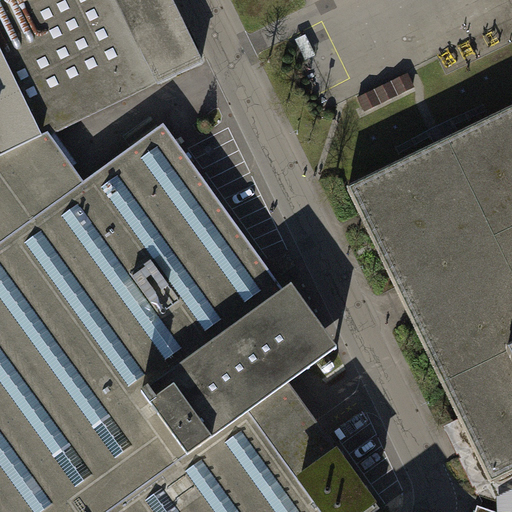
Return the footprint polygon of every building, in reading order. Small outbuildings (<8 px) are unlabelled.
[(0,0),(0,159),(50,135),(200,62),(169,0),(0,0)] [(316,56),(306,35),(295,40),(305,61),(316,56)] [(358,99),(363,110),(412,86),(406,75),(358,99)] [(436,146),(348,189),(361,215),(365,223),(396,288),(412,320),(459,417),(490,480),(491,484),(511,473),(511,108),(445,142),(436,146)] [(376,511),(380,510),(360,482),(327,435),(317,421),(290,383),(310,369),(337,349),(292,287),(283,293),(275,281),(262,263),(206,186),(199,176),(164,127),(84,184),(50,135),(0,159),(0,511),(376,511)]
